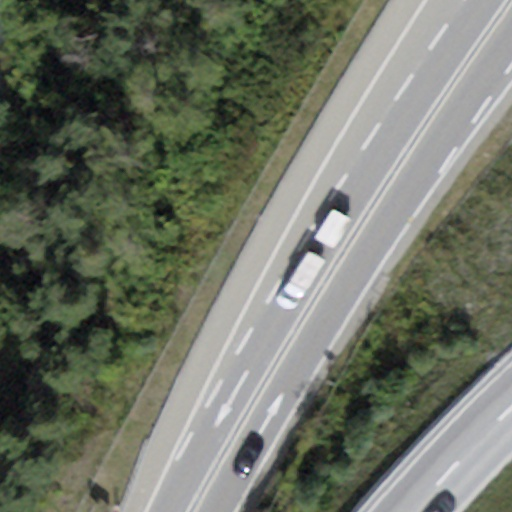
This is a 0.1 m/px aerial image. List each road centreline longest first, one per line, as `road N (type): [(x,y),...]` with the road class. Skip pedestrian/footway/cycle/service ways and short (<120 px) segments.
road 1 (trunk): [(510,0),(281,344),(191,511)]
road 2 (primary): [(511,409),(413,511)]
